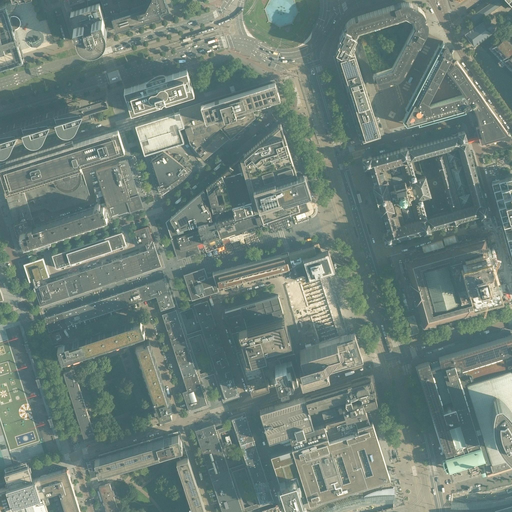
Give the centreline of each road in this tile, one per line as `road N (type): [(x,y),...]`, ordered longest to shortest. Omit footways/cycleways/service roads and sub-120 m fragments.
road 1 (residential): [(292,104),(161,210),(12,259)]
road 2 (residential): [(246,402),(215,308),(283,288),(307,385)]
road 3 (secondary): [(0,109),(202,49),(227,70)]
road 4 (unclassified): [(200,95),(0,159)]
road 5 (residential): [(70,332),(144,308),(181,422)]
road 6 (tertiary): [(401,356),(346,176)]
road 7 (tertiary): [(440,511),(401,356)]
road 8 (secondary): [(228,0),(203,19),(93,53)]
road 9 (residential): [(511,292),(476,151)]
road 10 (residential): [(511,126),(443,20)]
